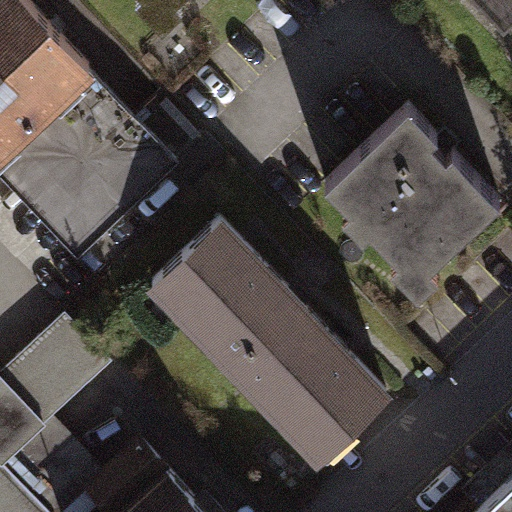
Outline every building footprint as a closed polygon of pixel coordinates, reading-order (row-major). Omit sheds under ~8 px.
[(181,159),(29,0),(0,0),(0,154),(6,149),(94,241),(181,159)] [(170,0),(153,0),(162,8),(170,0)] [(511,0),(479,0),(506,28),(511,22),(511,0)] [(504,197),(411,100),(328,179),(421,276),(504,197)] [(389,388),(223,215),(155,280),(321,452),(389,388)] [(0,511),(56,511),(53,508),(7,459),(56,413),(116,357),(66,304),(0,365),(0,511)] [(53,508),(102,462),(56,413),(7,459),(53,508)] [(133,508),(128,511),(211,511),(150,447),(110,485),(133,508)] [(511,511),(511,477),(473,511),(511,511)]
